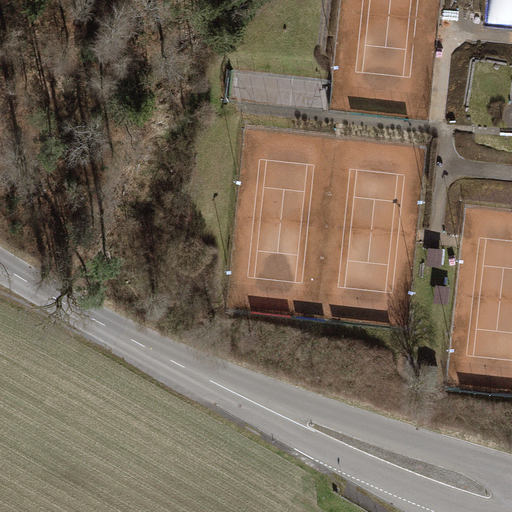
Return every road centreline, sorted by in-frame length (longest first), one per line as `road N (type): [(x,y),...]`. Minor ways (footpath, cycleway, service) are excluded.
road 1 (secondary): [(0,264),(275,409)]
road 2 (secondary): [(511,472),(356,424),(275,409)]
road 3 (secondary): [(275,409),(333,453),(482,511)]
